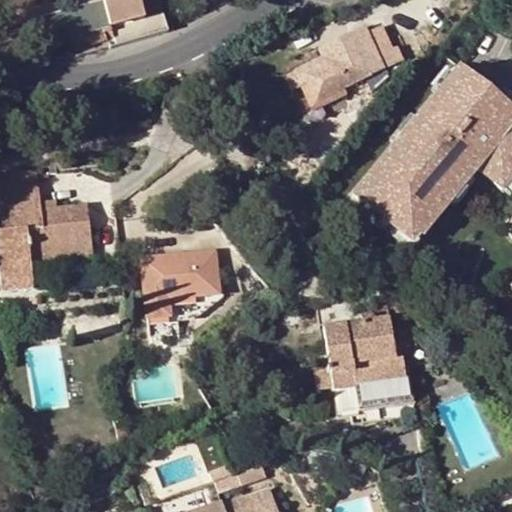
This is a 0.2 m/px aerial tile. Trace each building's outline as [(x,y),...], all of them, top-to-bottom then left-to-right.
[(67,15),(65,6),(2,16),(3,34),(25,31),(30,53),(70,43),(74,54),(105,45),(107,44),(104,34),(142,24),(140,14),(137,0),(98,0),(100,6),(67,15)] [(63,0),(65,6),(67,15),(100,6),(98,0),(63,0)] [(157,11),(140,14),(142,24),(104,34),(107,44),(108,49),(168,33),(157,11)] [(291,74),(298,89),(304,86),(313,106),(342,91),(382,72),(401,63),(395,50),(390,52),(379,29),(365,36),(362,29),(316,51),(320,60),(291,74)] [(511,112),(461,70),(355,197),(410,243),(474,167),(502,190),(511,177),(511,112)] [(304,86),(298,89),(310,115),(345,98),(342,91),(313,106),(304,86)] [(40,213),(38,203),(35,173),(0,176),(0,231),(1,236),(0,235),(0,294),(31,292),(28,268),(90,262),(84,205),(54,208),(54,211),(40,213)] [(53,202),(38,203),(40,213),(54,211),(54,208),(53,202)] [(273,232),(247,242),(253,258),(278,248),(273,232)] [(194,321),(219,301),(218,296),(214,253),(139,261),(146,321),(148,340),(179,337),(177,322),(194,321)] [(320,330),(326,362),(387,334),(383,312),(369,315),(370,321),(320,330)] [(387,334),(326,362),(327,373),(313,375),(316,394),(331,393),(336,420),(358,416),(357,413),(412,405),(407,375),(402,376),(399,356),(392,356),(389,343),(387,334)] [(392,356),(399,356),(396,342),(389,343),(392,356)] [(271,511),(266,495),(220,510),(220,511),(271,511)]
